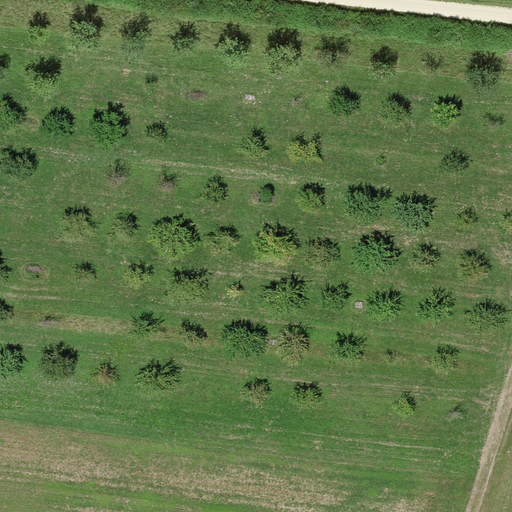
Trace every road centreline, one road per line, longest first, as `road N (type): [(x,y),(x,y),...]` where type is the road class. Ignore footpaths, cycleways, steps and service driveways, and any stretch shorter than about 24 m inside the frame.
road 1 (track): [(511,18),(356,0)]
road 2 (track): [(511,382),(471,511)]
